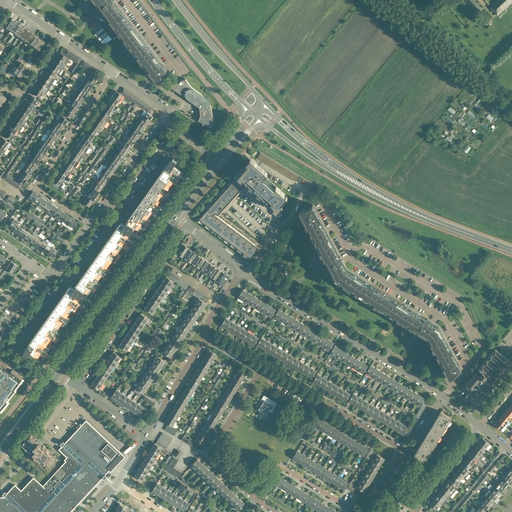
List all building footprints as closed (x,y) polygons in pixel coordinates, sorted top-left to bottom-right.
[(95,0),(100,6),(99,6),(102,9),(108,17),(109,16),(112,19),(111,20),(116,28),(117,27),(120,30),(119,31),(118,32),(121,35),(123,34),(125,37),(124,38),(127,42),(128,41),(131,44),(130,45),(141,60),(140,61),(143,64),(143,63),(149,70),(152,75),(155,79),(167,70),(114,0),(113,0),(95,0)] [(511,0),(497,0),(490,7),(498,16),(511,2),(511,0)] [(10,30),(15,22),(11,19),(5,28),(10,30)] [(14,33),(20,25),(15,22),(10,30),(14,33)] [(18,36),(24,28),(20,25),(14,33),(18,36)] [(22,39),(28,31),(24,28),(18,36),(22,39)] [(26,42),(32,33),(28,31),(22,39),(26,42)] [(30,45),(36,36),(32,33),(26,42),(30,45)] [(34,47),(40,39),(36,36),(30,45),(34,47)] [(39,50),(45,42),(40,39),(34,47),(39,50)] [(70,60),(60,53),(56,58),(66,64),(66,65),(70,60)] [(25,65),(28,61),(29,60),(21,54),(13,65),(16,67),(24,72),(27,67),(25,65)] [(56,58),(53,63),(62,69),(66,64),(56,58)] [(53,63),(50,68),(56,73),(59,74),(62,69),(53,63)] [(24,72),(16,67),(13,72),(10,70),(8,73),(14,77),(16,75),(20,78),(24,72)] [(53,78),(56,73),(50,68),(46,73),(53,78)] [(46,73),(43,78),(52,84),(55,79),(53,78),(46,73)] [(94,84),(97,79),(98,77),(98,76),(97,76),(96,76),(95,77),(91,74),(87,79),(94,84)] [(43,78),(39,83),(46,88),(48,89),(52,84),(43,78)] [(94,84),(87,79),(85,78),(82,83),(90,89),(94,84)] [(202,95),(195,90),(191,87),(188,83),(186,79),(173,85),(171,87),(196,104),(196,103),(197,103),(198,103),(199,103),(199,104),(199,105),(199,106),(199,107),(200,111),(200,113),(200,115),(200,117),(199,119),(198,121),(203,122),(203,123),(202,123),(203,124),(203,125),(204,125),(205,125),(205,124),(211,128),(212,127),(213,125),(213,123),(213,121),(213,119),(211,104),(210,105),(210,104),(210,102),(210,101),(209,100),(209,99),(208,99),(207,98),(206,98),(205,97),(204,97),(203,97),(202,98),(201,98),(201,97),(201,96),(202,95)] [(46,88),(39,83),(36,88),(45,94),(47,91),(44,90),(46,88)] [(90,89),(82,83),(78,88),(87,94),(90,89)] [(87,94),(78,88),(78,87),(75,92),(75,93),(84,99),(87,94)] [(45,94),(36,88),(32,93),(39,98),(41,94),(44,96),(45,94)] [(120,98),(122,95),(116,91),(112,96),(120,101),(121,99),(120,98)] [(84,99),(75,93),(72,98),(80,103),(84,99)] [(40,102),(31,96),(27,101),(36,107),(40,102)] [(120,101),(112,96),(109,101),(115,105),(117,102),(119,103),(120,101)] [(80,103),(72,98),(69,102),(70,104),(77,108),(80,103)] [(36,107),(27,101),(24,105),(31,110),(33,112),(36,107)] [(118,107),(115,105),(109,101),(106,106),(113,111),(115,112),(117,110),(116,110),(118,107)] [(77,108),(70,104),(67,109),(74,113),(77,108)] [(27,115),(31,110),(24,105),(21,110),(27,115)] [(113,111),(106,106),(102,111),(108,115),(110,112),(112,113),(113,111)] [(74,113),(67,109),(63,114),(70,118),(74,113)] [(24,120),(27,115),(21,110),(17,115),(24,120)] [(108,115),(102,111),(99,116),(107,122),(111,116),(108,115)] [(152,116),(149,114),(146,112),(144,111),(141,115),(142,116),(141,116),(149,122),(152,116)] [(26,122),(24,120),(17,115),(14,120),(23,127),(26,122)] [(68,120),(60,115),(58,115),(56,118),(57,120),(58,121),(64,125),(68,120)] [(461,115),(458,118),(463,123),(467,120),(461,115)] [(107,122),(99,116),(95,121),(104,127),(107,122)] [(149,122),(141,116),(140,118),(139,117),(137,120),(139,122),(145,126),(149,122)] [(58,121),(55,119),(52,124),(55,125),(54,126),(61,130),(64,125),(58,121)] [(23,127),(14,120),(11,125),(17,130),(17,129),(20,131),(23,127)] [(95,121),(92,126),(99,131),(100,132),(102,130),(104,127),(95,121)] [(145,126),(139,122),(137,125),(136,124),(135,126),(134,126),(142,131),(145,126)] [(14,135),(14,134),(17,130),(11,125),(7,130),(14,135)] [(134,126),(135,126),(134,125),(130,130),(138,136),(142,131),(134,126)] [(61,130),(54,126),(51,131),(57,135),(61,130)] [(98,132),(99,131),(92,126),(88,131),(94,135),(97,131),(98,132)] [(17,136),(14,134),(14,135),(7,130),(4,135),(10,140),(13,137),(15,138),(17,136)] [(138,136),(130,130),(128,133),(129,134),(128,136),(127,136),(135,141),(138,136)] [(57,135),(51,131),(48,135),(48,136),(54,140),(57,135)] [(87,132),(84,137),(91,142),(93,143),(96,138),(93,136),(94,135),(88,131),(87,132)] [(48,136),(48,135),(45,133),(41,139),(51,145),(54,140),(48,136)] [(135,141),(127,136),(127,137),(126,136),(123,140),(125,141),(125,142),(131,146),(135,141)] [(90,143),(91,142),(84,137),(80,142),(89,148),(91,144),(90,143)] [(2,138),(0,140),(0,143),(7,149),(11,144),(2,138)] [(51,145),(41,139),(38,143),(41,145),(41,146),(47,150),(51,145)] [(470,141),(463,147),(466,150),(473,144),(470,141)] [(89,148),(80,142),(77,147),(84,152),(85,151),(86,152),(89,148)] [(131,146),(125,142),(123,144),(122,144),(121,146),(128,151),(131,146)] [(47,150),(41,146),(38,150),(37,151),(44,155),(47,150)] [(128,151),(121,146),(119,147),(121,148),(118,152),(117,153),(124,157),(125,156),(128,151)] [(84,152),(77,147),(74,152),(80,156),(82,153),(83,154),(84,152)] [(37,151),(38,150),(35,148),(31,154),(40,160),(44,155),(37,151)] [(114,151),(111,156),(113,157),(120,162),(124,157),(117,153),(114,151)] [(79,163),(82,158),(82,157),(80,156),(74,152),(70,157),(79,163)] [(40,160),(31,154),(28,159),(37,165),(40,160)] [(79,163),(70,157),(67,161),(75,167),(79,163)] [(120,162),(113,157),(112,158),(110,158),(108,161),(117,167),(120,162)] [(37,165),(28,159),(25,164),(34,170),(37,165)] [(166,200),(172,192),(168,190),(173,182),(177,185),(182,177),(178,175),(181,171),(174,167),(176,165),(175,164),(177,161),(173,159),(170,163),(169,162),(129,218),(127,221),(139,230),(142,227),(145,229),(151,222),(147,219),(152,212),(156,214),(161,207),(157,204),(163,197),(166,200)] [(96,170),(99,173),(106,162),(103,160),(96,170)] [(253,160),(250,163),(248,164),(246,167),(239,174),(238,176),(234,180),(229,186),(227,188),(224,192),(222,194),(218,198),(217,199),(214,203),(209,208),(199,219),(251,258),(257,249),(258,247),(217,216),(215,214),(216,213),(218,215),(218,214),(222,210),(246,184),(244,182),(246,180),(249,183),(250,184),(254,188),(258,191),(259,192),(262,195),(263,196),(267,199),(271,203),(277,208),(281,204),(287,196),(265,176),(268,173),(261,167),(260,166),(253,160)] [(75,167),(67,161),(63,166),(70,171),(71,171),(72,172),(75,167)] [(117,167),(108,161),(106,164),(107,165),(106,167),(113,172),(117,167)] [(22,162),(19,167),(21,169),(30,175),(34,170),(25,164),(22,162)] [(69,173),(70,171),(63,166),(60,171),(68,177),(71,174),(69,173)] [(113,172),(106,167),(105,168),(103,168),(101,171),(104,172),(103,173),(110,177),(113,172)] [(30,175),(21,169),(18,174),(27,180),(30,175)] [(68,177),(60,171),(56,176),(63,181),(65,179),(66,180),(68,177)] [(103,173),(104,172),(101,171),(99,174),(100,175),(99,177),(106,182),(110,177),(103,173)] [(27,180),(18,174),(15,178),(14,179),(15,179),(18,181),(20,183),(23,184),(23,185),(27,180)] [(51,184),(57,189),(58,188),(57,188),(59,185),(61,187),(64,183),(62,183),(63,181),(56,176),(53,181),(51,184)] [(106,182),(99,177),(98,178),(97,177),(94,181),(103,187),(106,182)] [(103,187),(94,181),(91,186),(99,192),(103,187)] [(91,186),(87,190),(90,192),(96,197),(99,192),(91,186)] [(32,202),(37,195),(32,191),(28,197),(31,199),(31,201),(32,202)] [(96,197),(90,192),(88,195),(87,194),(85,196),(92,202),(96,197)] [(37,205),(42,198),(37,195),(32,202),(37,205)] [(85,196),(84,195),(80,201),(89,207),(92,202),(85,196)] [(12,204),(15,200),(9,196),(6,200),(12,204)] [(42,210),(42,209),(47,201),(42,198),(37,205),(37,206),(42,210)] [(47,212),(52,205),(47,201),(42,209),(42,210),(44,211),(45,211),(46,211),(47,212)] [(370,283),(346,268),(342,260),(341,260),(339,257),(340,256),(313,204),(305,208),(305,207),(299,211),(302,217),(303,217),(306,223),(305,224),(307,228),(309,227),(322,250),(319,251),(321,255),(322,255),(327,263),(327,264),(328,267),(329,266),(334,277),(335,276),(336,278),(348,285),(347,287),(350,290),(352,287),(374,302),(373,304),(376,306),(378,304),(397,316),(396,318),(399,320),(401,318),(408,323),(408,324),(416,330),(419,332),(419,331),(427,336),(428,335),(429,336),(434,345),(432,347),(434,350),(436,349),(447,370),(446,371),(448,375),(449,377),(455,374),(454,372),(461,368),(439,326),(427,319),(427,320),(423,318),(424,317),(404,305),(403,307),(396,302),(397,299),(394,297),(392,300),(373,288),(374,285),(371,283),(369,285),(370,283)] [(52,205),(47,212),(49,213),(48,214),(52,216),(53,214),(57,208),(52,205)] [(57,219),(62,212),(57,208),(53,214),(52,216),(55,219),(56,217),(57,219)] [(61,223),(67,215),(62,212),(57,219),(59,220),(58,221),(61,223)] [(66,227),(72,218),(67,215),(61,223),(65,225),(66,227)] [(71,230),(77,222),(72,218),(66,227),(68,228),(71,230)] [(13,230),(19,222),(14,219),(8,227),(13,230)] [(95,293),(100,285),(96,283),(101,276),(105,278),(111,271),(107,268),(112,261),(116,264),(121,256),(117,253),(122,246),(126,249),(131,241),(128,239),(133,232),(136,234),(139,230),(127,221),(124,225),(121,223),(76,285),(89,294),(91,290),(95,293)] [(18,234),(24,225),(19,222),(13,230),(18,234)] [(23,237),(29,229),(24,225),(18,234),(23,237)] [(28,240),(34,232),(29,229),(23,237),(28,240)] [(33,244),(38,236),(39,235),(34,231),(34,232),(28,240),(33,244)] [(38,247),(43,239),(38,236),(33,244),(38,247)] [(43,251),(48,243),(43,239),(38,247),(43,251)] [(48,254),(53,247),(54,245),(49,241),(48,243),(43,251),(48,254)] [(189,249),(190,248),(189,248),(188,248),(185,246),(186,246),(185,245),(179,255),(183,257),(189,249)] [(53,257),(57,251),(54,249),(55,248),(53,247),(48,254),(53,257)] [(193,251),(193,252),(194,251),(193,251),(192,251),(189,249),(183,257),(187,260),(193,251)] [(197,254),(198,254),(197,253),(197,254),(193,252),(193,251),(187,260),(192,263),(197,254)] [(202,257),(201,256),(201,257),(198,254),(197,254),(192,263),(196,266),(202,257)] [(206,260),(205,259),(202,257),(196,266),(200,269),(206,260)] [(210,263),(210,262),(209,262),(206,260),(200,269),(204,271),(210,263)] [(11,262),(6,269),(13,274),(18,266),(16,265),(16,264),(14,263),(13,263),(11,262)] [(214,265),(214,266),(215,265),(214,265),(213,265),(210,263),(204,271),(208,274),(214,265)] [(218,268),(219,268),(218,267),(217,268),(214,266),(214,265),(208,274),(212,277),(218,268)] [(222,271),(223,271),(222,270),(221,271),(218,268),(212,277),(216,280),(222,271)] [(223,287),(230,276),(226,273),(223,271),(222,271),(216,280),(221,282),(219,284),(223,287)] [(171,287),(174,282),(173,281),(170,279),(167,277),(166,276),(162,282),(171,287)] [(167,293),(171,287),(162,282),(159,287),(167,293)] [(75,313),(81,305),(77,303),(82,295),(86,298),(89,294),(76,285),(74,289),(70,286),(25,349),(26,350),(23,354),(27,357),(29,355),(30,355),(31,353),(38,358),(40,354),(44,357),(49,349),(46,346),(51,339),(54,342),(60,334),(56,332),(61,325),(65,327),(70,320),(66,317),(71,310),(75,313)] [(163,298),(167,293),(159,287),(155,292),(163,298)] [(244,301),(249,293),(243,289),(238,298),(244,301)] [(160,303),(163,298),(155,292),(152,298),(160,303)] [(249,304),(254,296),(249,293),(244,301),(249,304)] [(255,308),(260,299),(254,296),(249,304),(255,308)] [(156,308),(160,303),(152,298),(148,303),(156,308)] [(203,301),(201,299),(199,298),(199,299),(195,304),(203,309),(207,304),(206,303),(203,301)] [(260,311),(265,303),(260,299),(255,308),(260,311)] [(152,314),(156,308),(148,303),(144,308),(152,314)] [(266,315),(271,306),(265,303),(260,311),(266,315)] [(203,309),(195,304),(192,309),(200,315),(203,309)] [(271,318),(276,310),(271,306),(266,315),(271,318)] [(200,315),(192,309),(188,315),(196,320),(200,315)] [(280,321),(285,312),(279,309),(274,317),(280,321)] [(285,324),(290,316),(285,312),(280,321),(285,324)] [(145,324),(149,319),(141,313),(137,319),(145,324)] [(192,325),(196,320),(188,315),(184,320),(192,325)] [(290,327),(295,319),(290,316),(285,324),(290,327)] [(226,329),(232,321),(226,317),(221,326),(226,329)] [(142,329),(145,324),(137,319),(134,324),(142,329)] [(296,331),(301,322),(295,319),(290,327),(296,331)] [(192,325),(184,320),(181,325),(189,331),(192,325)] [(232,332),(237,324),(232,321),(226,329),(232,332)] [(301,334),(307,326),(301,322),(296,331),(301,334)] [(138,335),(142,329),(134,324),(130,329),(138,335)] [(238,336),(243,327),(237,324),(232,332),(238,336)] [(189,331),(181,325),(177,331),(185,336),(189,331)] [(307,337),(312,329),(307,326),(301,334),(307,337)] [(243,339),(248,331),(243,327),(238,336),(243,339)] [(135,340),(138,335),(130,329),(127,335),(135,340)] [(313,341),(318,333),(312,329),(307,337),(313,341)] [(185,336),(177,331),(174,336),(181,342),(185,336)] [(248,343),(254,334),(248,331),(243,339),(248,343)] [(318,344),(323,336),(318,333),(313,341),(318,344)] [(254,346),(259,337),(254,334),(248,343),(254,346)] [(131,346),(135,340),(127,335),(123,340),(131,346)] [(181,342),(174,336),(170,341),(178,347),(181,342)] [(323,347),(328,339),(323,336),(318,344),(323,347)] [(262,349),(267,340),(262,337),(257,345),(262,349)] [(329,351),(334,343),(328,339),(323,347),(329,351)] [(131,346),(123,340),(119,346),(127,351),(131,346)] [(268,352),(273,344),(267,340),(262,349),(268,352)] [(178,347),(170,341),(167,347),(174,352),(178,347)] [(273,355),(278,347),(273,344),(268,352),(273,355)] [(335,357),(340,349),(335,345),(330,353),(335,357)] [(174,352),(167,347),(163,352),(171,357),(174,352)] [(279,359),(284,350),(278,347),(273,355),(279,359)] [(492,380),(509,360),(495,348),(478,368),(483,372),(479,376),(476,373),(466,385),(475,393),(477,391),(482,395),(492,383),(489,381),(490,379),(492,380)] [(341,360),(346,352),(340,349),(335,357),(341,360)] [(213,360),(217,355),(210,350),(206,356),(213,360)] [(284,362),(289,354),(284,350),(279,359),(284,362)] [(122,357),(114,352),(110,357),(118,362),(122,357)] [(346,363),(351,355),(346,352),(341,360),(346,363)] [(290,365),(295,357),(289,354),(284,362),(290,365)] [(352,367),(357,359),(351,355),(346,363),(352,367)] [(166,361),(158,356),(154,361),(162,367),(166,361)] [(210,365),(213,360),(206,356),(203,361),(210,365)] [(0,413),(0,414),(27,379),(0,357),(0,413)] [(114,367),(118,362),(110,357),(106,362),(114,367)] [(295,369),(300,360),(295,357),(290,365),(295,369)] [(357,370),(362,362),(357,359),(352,367),(357,370)] [(301,372),(306,364),(300,360),(295,369),(301,372)] [(162,367),(154,361),(150,367),(158,372),(162,367)] [(207,370),(210,365),(203,361),(200,366),(207,370)] [(111,373),(114,367),(106,362),(103,367),(111,373)] [(363,374),(368,365),(362,362),(357,370),(363,374)] [(306,375),(311,367),(306,364),(301,372),(306,375)] [(372,376),(376,368),(371,365),(366,373),(372,376)] [(204,375),(207,370),(200,366),(197,371),(204,375)] [(107,378),(111,373),(103,367),(99,373),(107,378)] [(158,372),(150,367),(147,372),(155,377),(158,372)] [(312,379),(317,371),(311,367),(306,375),(312,379)] [(377,380),(382,372),(376,368),(372,376),(377,380)] [(247,373),(240,369),(236,374),(244,379),(247,373)] [(201,381),(204,375),(197,371),(194,376),(201,381)] [(155,377),(147,372),(143,377),(151,383),(155,377)] [(382,383),(387,375),(382,372),(377,380),(382,383)] [(104,383),(107,378),(99,373),(96,378),(104,383)] [(318,385),(323,377),(318,373),(313,382),(318,385)] [(244,379),(236,374),(233,380),(241,384),(244,379)] [(388,386),(393,378),(387,375),(382,383),(388,386)] [(198,386),(201,381),(194,376),(191,381),(198,386)] [(151,383),(143,377),(140,383),(148,388),(151,383)] [(324,388),(329,380),(323,377),(318,385),(324,388)] [(100,389),(104,383),(96,378),(92,384),(100,389)] [(393,390),(398,382),(393,378),(388,386),(393,390)] [(241,384),(233,380),(230,384),(237,389),(241,384)] [(329,392),(334,383),(329,380),(324,388),(329,392)] [(195,391),(198,386),(191,381),(187,386),(195,391)] [(399,393),(404,385),(398,382),(393,390),(399,393)] [(148,388),(140,383),(136,388),(144,393),(148,388)] [(335,395),(340,387),(334,383),(329,392),(335,395)] [(237,389),(230,384),(227,390),(234,394),(237,389)] [(404,397),(409,389),(404,385),(399,393),(404,397)] [(191,396),(195,391),(187,386),(184,392),(191,396)] [(340,398),(345,390),(340,387),(335,395),(340,398)] [(117,401),(122,392),(117,389),(111,397),(117,401)] [(410,400),(415,392),(409,389),(404,397),(410,400)] [(234,394),(227,390),(224,395),(231,399),(234,394)] [(346,402),(351,394),(345,390),(340,398),(346,402)] [(122,404),(128,396),(122,392),(117,401),(122,404)] [(188,401),(191,396),(184,392),(181,397),(188,401)] [(415,403),(420,395),(415,392),(410,400),(415,403)] [(354,405),(359,396),(354,393),(348,401),(354,405)] [(231,399),(224,395),(221,400),(228,404),(231,399)] [(258,405),(256,408),(269,416),(277,403),(264,395),(261,400),(261,401),(260,401),(260,402),(258,405)] [(423,404),(425,401),(426,399),(420,395),(415,403),(421,407),(421,406),(423,404)] [(128,408),(133,399),(128,396),(122,404),(128,408)] [(360,408),(365,400),(359,396),(354,405),(360,408)] [(185,406),(188,401),(181,397),(178,402),(185,406)] [(133,411),(138,403),(133,399),(128,408),(133,411)] [(228,404),(221,400),(218,405),(225,409),(228,404)] [(365,411),(370,403),(365,400),(360,408),(365,411)] [(182,411),(185,406),(178,402),(175,407),(182,411)] [(138,415),(144,407),(138,403),(133,411),(138,415)] [(371,415),(376,406),(370,403),(365,411),(371,415)] [(225,409),(218,405),(214,410),(222,415),(225,409)] [(376,418),(381,410),(376,406),(371,415),(376,418)] [(144,418),(149,410),(144,407),(138,415),(144,418)] [(179,416),(182,411),(175,407),(172,412),(179,416)] [(442,433),(451,418),(446,415),(448,412),(443,409),(441,412),(441,411),(432,426),(442,433)] [(222,415),(214,410),(211,416),(218,420),(222,415)] [(382,422),(387,413),(381,410),(376,418),(382,422)] [(511,416),(506,411),(502,416),(508,421),(509,421),(511,423),(511,421),(511,416)] [(176,421),(179,416),(172,412),(169,417),(176,421)] [(387,425),(392,417),(387,413),(382,422),(387,425)] [(218,420),(211,416),(208,421),(215,425),(218,420)] [(508,421),(502,416),(498,420),(504,426),(508,421)] [(173,427),(176,421),(169,417),(165,423),(168,424),(170,426),(173,427)] [(393,428),(398,420),(392,417),(387,425),(393,428)] [(318,428),(322,421),(317,418),(313,425),(318,428)] [(125,457),(86,420),(66,442),(75,451),(84,460),(91,460),(92,460),(106,474),(109,470),(111,472),(125,457)] [(398,432),(403,423),(398,420),(393,428),(398,432)] [(504,426),(498,420),(494,425),(500,430),(504,426)] [(215,425),(208,421),(205,426),(212,430),(215,425)] [(323,431),(327,424),(322,421),(318,428),(323,431)] [(407,429),(409,427),(403,423),(398,432),(404,435),(406,432),(407,429)] [(328,434),(332,427),(327,424),(323,431),(328,434)] [(212,430),(205,426),(202,431),(209,435),(212,430)] [(433,447),(442,433),(432,426),(423,441),(433,447)] [(333,437),(337,430),(332,427),(328,434),(333,437)] [(339,440),(343,433),(337,430),(333,437),(339,440)] [(209,435),(202,431),(199,436),(206,440),(209,435)] [(344,443),(348,436),(343,433),(339,440),(344,443)] [(39,442),(35,438),(34,439),(34,438),(31,436),(31,435),(26,440),(23,443),(24,443),(22,445),(40,461),(43,464),(49,470),(58,460),(54,456),(52,454),(51,453),(44,447),(39,442)] [(206,440),(199,436),(196,441),(197,442),(200,444),(203,446),(206,440)] [(349,446),(353,440),(348,436),(344,443),(349,446)] [(483,438),(479,443),(486,448),(488,450),(492,446),(489,444),(485,440),(483,438)] [(354,450),(358,443),(353,440),(349,446),(354,450)] [(424,462),(433,447),(423,441),(414,455),(424,462)] [(161,447),(156,444),(155,443),(151,449),(159,454),(163,448),(161,447)] [(359,453),(363,446),(358,443),(354,450),(359,453)] [(486,448),(479,443),(475,448),(482,453),(486,448)] [(33,511),(68,475),(78,464),(78,462),(62,446),(59,449),(67,457),(65,460),(66,461),(54,474),(46,483),(43,486),(34,477),(21,491),(15,485),(8,492),(29,511),(33,511)] [(365,456),(369,449),(363,446),(359,453),(365,456)] [(475,448),(471,452),(478,458),(480,460),(484,455),(482,453),(475,448)] [(156,459),(159,454),(151,449),(148,454),(156,459)] [(298,461),(302,454),(297,451),(293,458),(298,461)] [(474,462),(475,462),(478,458),(471,452),(468,457),(474,462)] [(153,464),(156,459),(148,454),(144,459),(153,464)] [(303,464),(307,457),(302,454),(298,461),(303,464)] [(385,459),(377,454),(373,460),(382,465),(385,459)] [(308,467),(312,460),(307,457),(303,464),(308,467)] [(477,464),(475,462),(474,462),(468,457),(464,462),(473,469),(477,464)] [(149,470),(153,464),(144,459),(141,465),(149,470)] [(196,470),(202,463),(198,459),(191,466),(196,470)] [(313,470),(318,463),(312,460),(308,467),(313,470)] [(382,465),(373,460),(370,465),(378,470),(382,465)] [(473,469),(464,462),(460,466),(469,474),(473,469)] [(200,475),(207,468),(202,463),(196,470),(200,475)] [(318,474),(323,466),(318,463),(313,470),(318,474)] [(146,475),(149,470),(141,465),(138,470),(146,475)] [(375,476),(378,470),(370,465),(367,471),(375,476)] [(324,477),(328,470),(323,466),(318,474),(324,477)] [(469,474),(460,466),(456,471),(463,476),(465,478),(469,474)] [(70,511),(99,481),(102,478),(96,472),(91,468),(90,468),(90,467),(89,467),(88,467),(87,468),(85,467),(43,511),(70,511)] [(205,479),(212,472),(207,468),(200,475),(205,479)] [(142,481),(146,475),(138,470),(134,476),(142,481)] [(329,480),(333,473),(328,470),(324,477),(329,480)] [(375,476),(367,471),(363,476),(372,481),(375,476)] [(459,481),(463,476),(456,471),(452,476),(459,481)] [(210,483),(216,476),(212,472),(205,479),(210,483)] [(511,478),(507,473),(506,473),(505,472),(502,475),(504,476),(503,478),(508,483),(511,478)] [(334,483),(338,476),(333,473),(329,480),(334,483)] [(215,488),(221,481),(216,476),(210,483),(215,488)] [(339,486),(343,479),(338,476),(334,483),(339,486)] [(372,481),(363,476),(360,481),(368,487),(372,481)] [(455,486),(456,486),(459,481),(452,476),(449,480),(455,486)] [(282,488),(286,481),(281,478),(276,485),(282,488)] [(508,483),(503,478),(501,480),(499,478),(497,481),(499,483),(505,488),(508,483)] [(344,490),(349,482),(343,479),(339,486),(344,490)] [(454,492),(458,488),(458,487),(456,486),(455,486),(449,480),(445,485),(454,492)] [(219,492),(226,485),(221,481),(215,488),(219,492)] [(287,491),(291,484),(286,481),(282,488),(287,491)] [(368,487),(360,481),(356,487),(358,488),(361,490),(364,492),(365,492),(368,487)] [(158,494),(163,486),(157,482),(152,491),(158,494)] [(505,488),(499,483),(495,487),(501,492),(505,488)] [(292,494),(296,487),(291,484),(287,491),(292,494)] [(224,497),(231,490),(226,485),(219,492),(224,497)] [(454,492),(445,485),(441,490),(448,495),(450,497),(454,492)] [(501,492),(495,487),(493,485),(489,490),(497,497),(501,492)] [(163,498),(168,489),(163,486),(158,494),(163,498)] [(297,497),(301,490),(296,487),(292,494),(297,497)] [(169,501),(174,493),(168,489),(163,498),(169,501)] [(229,501),(235,494),(231,490),(224,497),(229,501)] [(302,500),(306,493),(301,490),(297,497),(302,500)] [(441,490),(437,494),(444,500),(446,502),(450,497),(448,495),(441,490)] [(497,497),(489,490),(485,494),(488,496),(487,496),(493,501),(497,497)] [(174,504),(179,496),(174,493),(169,501),(174,504)] [(307,503),(311,496),(306,493),(302,500),(307,503)] [(235,494),(229,501),(233,506),(240,499),(235,494)] [(437,494),(434,499),(440,505),(443,506),(446,502),(444,500),(437,494)] [(179,508),(185,499),(179,496),(174,504),(179,508)] [(312,507),(317,500),(311,496),(307,503),(312,507)] [(493,501),(487,496),(483,501),(489,506),(493,501)] [(0,511),(19,511),(3,497),(2,497),(0,497),(0,511)] [(185,511),(190,503),(185,499),(179,508),(185,511)] [(240,499),(233,506),(238,510),(245,503),(240,499)] [(440,505),(434,499),(430,504),(432,506),(435,508),(437,510),(437,509),(440,505)] [(318,510),(322,503),(317,500),(312,507),(318,510)] [(489,506),(483,501),(479,506),(485,510),(489,506)] [(321,511),(323,511),(327,506),(322,503),(318,510),(321,511)]
